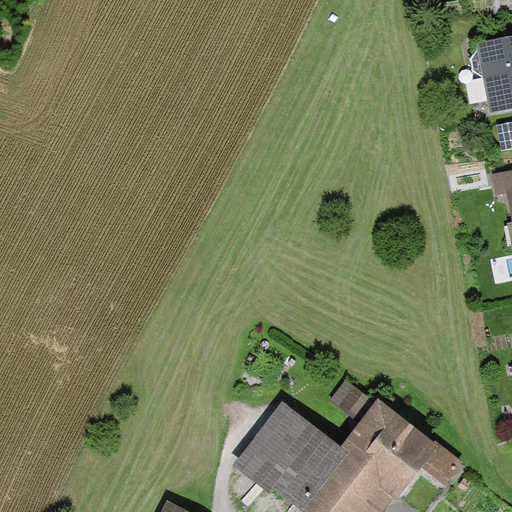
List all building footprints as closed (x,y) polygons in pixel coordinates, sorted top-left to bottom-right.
[(511,38),(477,44),(488,113),(511,109),(511,38)] [(511,123),(503,125),(508,153),(511,152),(511,123)] [(511,212),(511,170),(493,175),(497,195),(508,192),(511,212)] [(461,461),(438,443),(435,446),(378,400),(375,404),(348,382),(333,400),(361,423),(341,447),(284,401),(233,464),(269,493),(274,487),(304,511),(383,511),(404,486),(422,464),(445,482),(461,461)] [(186,511),(169,502),(163,511),(186,511)]
